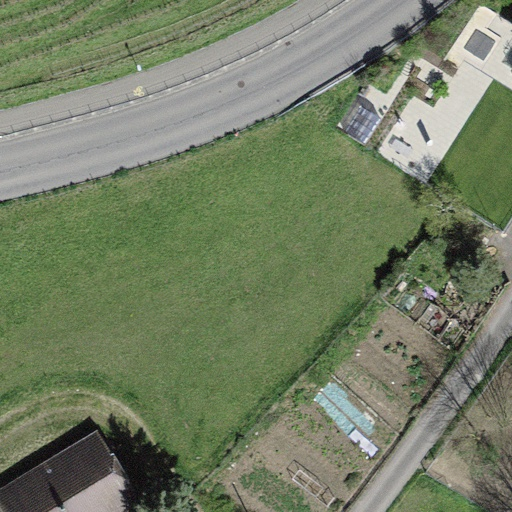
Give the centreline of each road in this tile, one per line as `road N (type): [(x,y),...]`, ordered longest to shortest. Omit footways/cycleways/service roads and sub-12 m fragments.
road 1 (tertiary): [(0,171),(229,100),(399,0)]
road 2 (residential): [(367,511),(511,305)]
